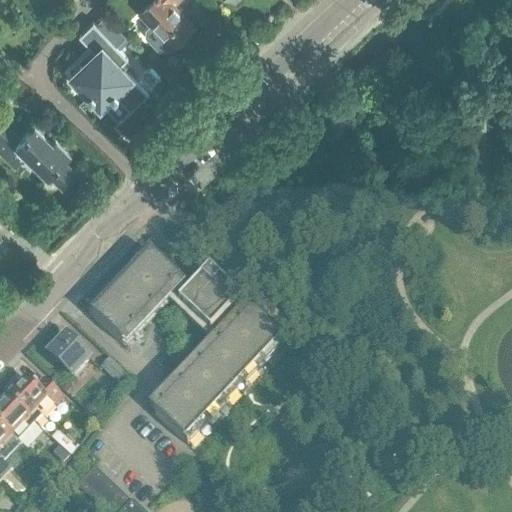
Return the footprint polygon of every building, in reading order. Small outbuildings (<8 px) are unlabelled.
[(152,0),(140,12),(151,23),(145,28),(145,35),(159,49),(166,49),(171,44),(174,46),(193,26),(172,5),(176,0),(152,0)] [(83,64),(71,74),(89,93),(89,94),(92,98),(93,97),(101,105),(113,93),(118,99),(119,98),(131,110),(148,94),(121,64),(128,58),(94,21),(79,35),(96,52),(83,64)] [(0,126),(0,152),(6,159),(14,166),(25,155),(45,174),(61,188),(77,173),(60,158),(66,151),(53,139),(51,142),(32,124),(19,138),(15,135),(3,123),(0,126)] [(120,348),(180,285),(147,254),(87,317),(120,348)] [(210,338),(241,305),(209,275),(177,308),(210,338)] [(251,314),(153,418),(186,449),(284,346),(251,314)] [(47,359),(70,381),(88,362),(65,341),(47,359)] [(99,371),(123,394),(132,386),(107,362),(99,371)] [(25,382),(8,401),(30,422),(48,404),(54,409),(56,409),(64,402),(43,382),(34,391),(25,382)] [(8,401),(0,409),(0,428),(15,443),(17,445),(35,426),(30,422),(8,401)] [(0,428),(0,482),(3,485),(19,501),(25,494),(9,479),(12,475),(3,467),(21,448),(17,445),(15,443),(0,428)] [(59,450),(69,460),(75,453),(56,436),(50,442),(58,450),(59,450)] [(59,450),(58,450),(52,457),(62,467),(69,460),(59,450)] [(75,490),(98,511),(136,511),(92,471),(75,490)]
